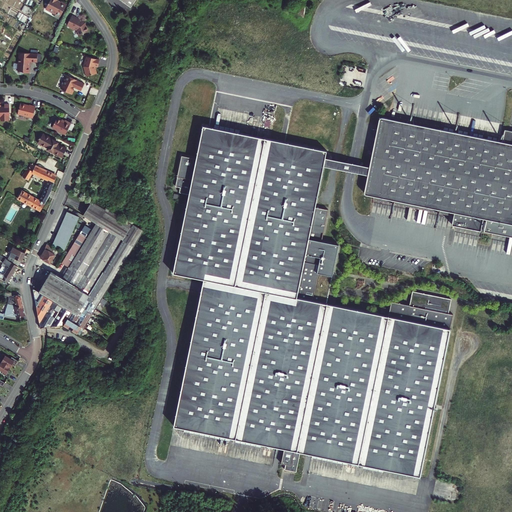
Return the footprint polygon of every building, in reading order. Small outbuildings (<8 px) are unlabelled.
[(46,0),(45,2),(48,4),(47,6),(52,9),(51,11),(56,13),(56,14),(60,17),(67,4),(61,1),(60,2),(58,1),(57,0),(56,0),(46,0)] [(296,13),(297,14),(302,17),(303,17),(306,0),(297,0),(297,1),(296,6),(296,7),(295,8),(295,9),(295,11),(296,13)] [(79,17),(73,14),(68,24),(71,26),(70,26),(74,28),(74,27),(77,29),(79,35),(84,33),(84,32),(89,31),(87,25),(86,25),(85,22),(86,22),(78,18),(79,17)] [(29,64),(29,61),(37,61),(38,53),(19,52),(18,71),(23,71),(23,72),(29,73),(30,64),(29,64)] [(87,55),(85,65),(88,75),(98,72),(97,68),(95,67),(96,65),(99,65),(101,59),(87,55)] [(70,87),(68,91),(79,96),(81,92),(81,91),(82,89),(89,92),(92,85),(75,77),(73,81),(71,82),(69,85),(70,87)] [(0,115),(2,116),(2,120),(10,119),(10,115),(11,114),(9,102),(4,103),(5,105),(0,105),(0,115)] [(36,106),(30,104),(29,106),(27,105),(26,104),(21,103),(18,114),(34,117),(36,106)] [(511,131),(505,130),(502,142),(440,129),(391,119),(380,117),(370,167),(368,174),(364,194),(375,197),(451,212),(455,213),(452,226),(481,231),(483,219),(487,220),(484,232),(493,234),(511,237),(511,131)] [(53,127),(66,134),(72,122),(66,119),(65,121),(57,118),(53,127)] [(325,158),(327,151),(270,139),(208,127),(204,126),(198,159),(183,156),(177,187),(181,188),(180,193),(190,195),(174,273),(205,279),(174,426),(282,449),(284,449),(281,464),(286,465),(285,470),(296,472),(300,452),(306,454),(419,477),(453,314),(448,313),(451,300),(412,292),(409,306),(391,303),(388,317),(312,301),(318,272),(332,275),(338,245),(321,241),(327,210),(315,208),(324,165),(325,158)] [(39,142),(49,148),(48,149),(63,157),(68,148),(58,143),(59,142),(55,140),(55,139),(44,133),(42,137),(41,136),(40,138),(41,139),(39,142)] [(368,174),(370,167),(353,164),(325,158),(324,165),(352,171),(368,174)] [(57,176),(36,166),(33,170),(29,169),(29,168),(27,171),(26,171),(23,177),(28,180),(33,173),(49,180),(46,188),(44,192),(40,200),(22,191),(18,197),(41,210),(49,195),(51,191),(57,176)] [(119,216),(106,208),(105,209),(92,201),(83,215),(96,223),(109,231),(134,246),(144,230),(119,215),(119,216)] [(67,212),(53,245),(64,250),(79,216),(67,212)] [(95,223),(88,219),(62,263),(68,267),(95,223)] [(103,242),(109,231),(96,223),(90,234),(103,242)] [(134,246),(109,231),(103,242),(127,257),(134,246)] [(90,234),(70,266),(82,274),(83,275),(103,242),(90,234)] [(127,257),(103,242),(83,275),(82,274),(75,285),(84,291),(90,294),(87,298),(98,305),(127,257)] [(45,249),(40,257),(50,263),(55,255),(52,253),(54,249),(46,244),(45,248),(45,249)] [(8,259),(18,265),(20,261),(22,261),(25,252),(20,250),(17,248),(14,246),(8,259)] [(3,266),(15,273),(19,266),(18,265),(8,259),(0,254),(0,261),(1,260),(4,262),(2,265),(3,266)] [(0,272),(0,276),(9,282),(15,273),(3,266),(0,270),(1,272),(0,272)] [(70,266),(63,278),(75,285),(82,274),(70,266)] [(53,300),(62,306),(72,311),(84,291),(75,285),(63,278),(56,274),(51,272),(39,292),(53,300)] [(41,321),(53,300),(39,292),(33,289),(36,303),(39,322),(41,321)] [(72,311),(64,325),(80,335),(98,305),(87,298),(90,294),(84,291),(72,311)] [(8,304),(14,305),(24,308),(21,296),(19,294),(16,295),(12,296),(11,292),(5,293),(5,297),(9,296),(8,304)] [(62,306),(53,300),(41,321),(39,322),(40,328),(50,326),(62,306)] [(8,304),(6,309),(5,315),(17,317),(26,315),(24,308),(14,305),(8,304)] [(50,326),(64,325),(72,311),(62,306),(50,326)] [(3,354),(0,359),(0,360),(11,367),(14,363),(17,364),(19,361),(12,357),(11,359),(3,354)] [(9,372),(11,367),(0,360),(0,369),(4,371),(3,373),(9,377),(11,374),(9,372)]
